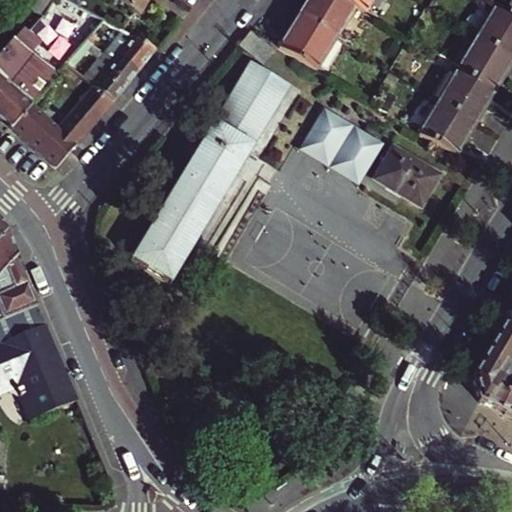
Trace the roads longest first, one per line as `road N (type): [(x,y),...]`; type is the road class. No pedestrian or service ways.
road 1 (residential): [(37,230),(235,0)]
road 2 (tertiary): [(511,215),(424,363)]
road 3 (residential): [(37,230),(99,387)]
road 4 (tertiary): [(511,488),(441,444),(426,412),(424,363)]
road 5 (tertiary): [(511,491),(424,482),(351,501)]
road 6 (residential): [(99,387),(153,473),(197,511)]
road 7 (tertiary): [(424,363),(402,388),(372,471),(351,501)]
road 8 (residential): [(99,387),(135,471),(138,511)]
